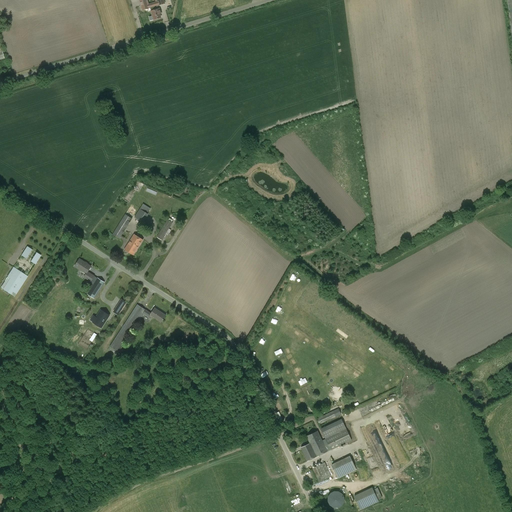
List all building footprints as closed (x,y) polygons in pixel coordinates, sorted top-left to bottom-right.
[(154,7),(165,4),(164,0),(155,0),(156,2),(147,5),(145,0),(139,0),(143,10),(151,8),(152,11),(151,11),(153,16),(154,16),(155,20),(154,20),(161,18),(160,15),(161,15),(159,9),(155,10),(154,7)] [(142,223),(148,214),(140,209),(134,218),(142,223)] [(119,240),(132,219),(125,215),(112,235),(119,240)] [(167,232),(173,223),(167,220),(162,228),(167,232)] [(167,232),(162,228),(157,237),(162,240),(167,232)] [(133,255),(143,240),(134,235),(125,250),(133,255)] [(27,246),(21,255),(26,258),(32,249),(27,246)] [(40,256),(36,253),(31,261),(35,264),(40,256)] [(95,276),(88,272),(91,267),(80,259),(75,267),(86,274),(83,278),(91,282),(95,276)] [(19,271),(13,267),(13,268),(14,269),(11,272),(7,276),(10,278),(5,286),(7,288),(16,294),(27,277),(22,273),(18,271),(19,271)] [(97,278),(87,294),(94,298),(104,283),(97,278)] [(150,315),(151,314),(137,305),(110,347),(119,353),(144,314),(149,317),(150,315)] [(122,309),(118,306),(114,312),(118,315),(122,309)] [(161,323),(166,315),(160,312),(154,308),(151,314),(150,315),(161,323)] [(101,328),(109,315),(101,310),(93,322),(101,328)] [(339,409),(318,418),(321,424),(325,422),(341,414),(339,409)] [(342,420),(321,429),(325,439),(346,429),(342,420)] [(331,450),(351,440),(346,429),(325,439),(331,450)] [(331,450),(325,439),(322,441),(317,431),(307,437),(310,444),(301,448),(307,461),(331,450)] [(337,479),(356,470),(350,456),(331,465),(337,479)] [(331,476),(325,462),(312,468),(318,482),(331,476)] [(374,487),(355,494),(360,509),(379,502),(374,487)] [(328,499),(328,500),(328,501),(328,502),(328,503),(329,503),(329,504),(330,505),(331,506),(332,507),(333,507),(334,507),(334,508),(335,508),(336,508),(337,508),(338,508),(338,507),(339,507),(340,507),(340,506),(341,506),(342,505),(343,504),(343,503),(344,502),(344,501),(344,500),(344,499),(344,498),(344,497),(343,496),(343,495),(342,494),(341,493),(340,493),(340,492),(339,492),(338,492),(337,491),(336,491),(335,491),(334,492),(333,492),(332,492),(331,493),(330,494),(329,495),(329,496),(328,496),(328,497),(328,498),(328,499)]
